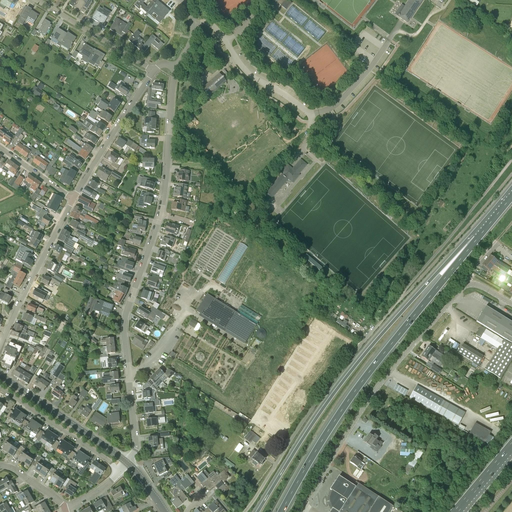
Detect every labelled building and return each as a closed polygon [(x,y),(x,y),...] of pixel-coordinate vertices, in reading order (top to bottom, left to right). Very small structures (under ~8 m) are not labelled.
[(19,10),(22,5),(14,0),(2,0),(2,1),(0,4),(0,7),(3,9),(5,6),(9,9),(12,5),(14,7),(19,10)] [(85,14),(92,2),(93,2),(89,0),(87,0),(86,3),(81,0),(79,4),(76,3),(74,7),(81,11),(81,12),(85,14)] [(153,0),(147,8),(142,4),(145,0),(139,0),(134,6),(139,10),(140,8),(146,13),(144,16),(146,17),(151,11),(159,2),(156,0),(153,0)] [(270,0),(275,3),(277,0),(279,1),(277,3),(281,6),(287,11),(293,4),(287,0),(270,0)] [(407,23),(422,1),(421,0),(409,0),(399,15),(398,16),(399,16),(398,17),(407,23)] [(159,24),(170,11),(159,2),(151,11),(158,17),(155,20),(159,24)] [(110,20),(118,8),(115,7),(110,15),(109,15),(111,12),(103,7),(103,9),(99,7),(96,11),(92,19),(103,25),(107,19),(110,20)] [(32,25),(38,15),(31,11),(31,10),(28,8),(19,23),(23,25),(25,21),(32,25)] [(127,25),(116,18),(113,21),(114,22),(110,29),(115,32),(115,31),(121,35),(122,33),(123,33),(123,32),(125,34),(131,24),(128,22),(127,25)] [(50,29),(51,27),(49,25),(51,23),(45,19),(41,25),(42,25),(38,32),(45,36),(46,34),(50,29)] [(53,39),(59,42),(57,46),(60,48),(61,46),(67,35),(58,29),(53,39)] [(140,50),(144,46),(141,44),(143,41),(138,37),(141,34),(137,31),(129,41),(140,50)] [(69,50),(75,40),(74,40),(75,38),(68,33),(67,35),(61,46),(69,50)] [(158,50),(164,44),(153,35),(152,36),(144,46),(140,50),(144,53),(151,44),(158,50)] [(36,53),(40,48),(35,45),(31,50),(36,53)] [(94,50),(85,45),(82,49),(79,54),(82,56),(81,60),(86,63),(87,62),(89,63),(96,50),(95,49),(94,50)] [(101,69),(105,63),(101,61),(104,55),(98,51),(96,50),(89,63),(97,68),(97,67),(101,69)] [(209,96),(226,82),(220,74),(202,88),(209,96)] [(117,87),(111,82),(108,87),(115,91),(116,90),(119,91),(119,92),(120,93),(119,94),(123,96),(124,95),(126,96),(129,91),(131,89),(124,84),(123,87),(119,84),(117,87)] [(163,85),(160,84),(159,84),(159,85),(153,84),(152,88),(149,87),(146,107),(157,109),(157,105),(161,105),(161,101),(151,100),(152,94),(153,94),(153,95),(155,95),(155,94),(156,93),(156,90),(163,91),(163,85)] [(39,97),(42,92),(37,89),(37,88),(35,86),(31,93),(37,97),(38,96),(39,97)] [(102,100),(98,98),(95,102),(99,105),(98,106),(106,112),(108,108),(115,113),(120,104),(117,102),(118,102),(117,101),(117,102),(114,100),(110,105),(102,99),(102,100)] [(56,104),(53,109),(61,113),(63,110),(60,108),(61,107),(56,104)] [(112,117),(102,110),(100,114),(97,112),(96,113),(92,111),(90,114),(96,117),(97,115),(101,117),(101,118),(108,123),(112,117)] [(155,117),(155,113),(148,112),(148,119),(144,119),(144,125),(144,127),(147,127),(147,130),(147,133),(151,133),(151,130),(156,130),(156,120),(153,120),(153,117),(155,117)] [(86,131),(88,128),(77,122),(75,124),(86,131)] [(106,126),(99,122),(98,124),(96,122),(93,126),(102,132),(106,126)] [(99,137),(102,132),(93,126),(90,131),(99,137)] [(0,137),(3,139),(8,132),(2,127),(0,129),(0,137)] [(18,138),(21,135),(24,131),(20,128),(15,136),(18,138)] [(13,140),(15,137),(8,132),(3,139),(6,141),(5,143),(8,145),(12,140),(13,140)] [(95,145),(98,140),(87,133),(84,138),(90,142),(90,143),(91,143),(95,145)] [(21,142),(24,137),(21,135),(18,138),(16,142),(18,143),(20,141),(21,142)] [(154,148),(155,141),(147,141),(148,135),(142,135),(141,144),(144,144),(144,148),(147,148),(150,148),(150,149),(151,149),(151,148),(154,148)] [(126,143),(120,139),(118,142),(118,141),(115,145),(123,149),(125,145),(135,151),(138,146),(133,143),(128,140),(126,143)] [(85,160),(89,154),(69,140),(67,143),(81,153),(79,156),(82,159),(82,158),(85,160)] [(80,148),(69,140),(89,154),(93,149),(86,144),(84,143),(80,148)] [(21,154),(25,148),(26,146),(22,143),(23,143),(21,142),(20,141),(18,143),(18,144),(19,144),(15,149),(21,154)] [(36,151),(31,147),(29,151),(25,148),(21,154),(27,158),(29,155),(30,155),(31,154),(33,156),(37,151),(37,150),(36,151)] [(39,167),(43,161),(39,158),(42,154),(37,151),(33,156),(36,158),(33,162),(39,167)] [(119,157),(112,153),(111,154),(110,155),(108,159),(113,162),(111,166),(117,169),(120,166),(117,165),(121,159),(119,158),(119,157)] [(47,163),(43,161),(39,167),(45,171),(49,165),(52,167),(57,160),(60,156),(56,154),(53,158),(54,158),(51,162),(49,161),(47,163)] [(79,161),(70,155),(68,157),(67,156),(65,159),(72,165),(79,169),(82,164),(78,162),(79,161)] [(70,169),(72,165),(65,159),(64,159),(62,162),(68,166),(67,167),(70,169)] [(154,168),(154,160),(143,159),(142,168),(154,168)] [(299,174),(307,165),(300,160),(292,169),(288,165),(286,163),(282,167),(284,169),(281,173),(281,174),(263,195),(267,198),(265,200),(268,203),(270,201),(288,180),(293,183),(300,175),(299,174)] [(14,165),(9,161),(7,165),(6,164),(5,165),(3,163),(2,164),(1,164),(0,165),(0,168),(7,174),(7,175),(9,172),(14,165)] [(9,172),(14,175),(15,176),(18,172),(17,171),(19,168),(14,165),(9,172)] [(106,182),(110,175),(111,173),(104,169),(103,168),(103,169),(101,167),(96,176),(106,182)] [(73,170),(71,169),(69,172),(65,170),(63,174),(73,180),(77,172),(75,172),(75,171),(73,170)] [(189,175),(189,171),(180,170),(180,174),(176,173),(176,177),(177,177),(177,181),(187,182),(187,175),(189,175)] [(111,173),(110,175),(120,181),(122,177),(113,171),(111,173)] [(69,186),(73,180),(63,174),(59,181),(69,186)] [(18,186),(24,179),(20,176),(18,178),(17,180),(15,184),(18,186)] [(30,189),(36,180),(30,176),(26,182),(25,181),(24,182),(24,183),(26,185),(26,186),(30,188),(29,188),(30,189)] [(15,184),(17,180),(13,177),(8,185),(12,187),(15,184)] [(143,177),(142,180),(140,186),(153,190),(155,184),(150,183),(151,179),(147,178),(143,177)] [(33,202),(41,191),(38,189),(41,184),(36,180),(30,189),(35,193),(35,194),(34,193),(30,200),(33,202)] [(103,183),(96,180),(94,183),(91,180),(90,181),(89,182),(89,183),(87,186),(95,191),(104,195),(106,192),(99,189),(103,183)] [(286,197),(291,191),(288,188),(290,185),(287,183),(282,189),(285,191),(283,195),(286,197)] [(186,198),(187,186),(178,185),(178,189),(175,188),(174,196),(186,198)] [(43,197),(48,190),(44,187),(40,194),(43,197)] [(95,199),(98,194),(86,188),(83,193),(90,197),(95,199)] [(145,207),(145,205),(150,206),(152,199),(151,199),(152,196),(141,193),(139,193),(138,196),(140,197),(140,200),(140,199),(139,202),(138,206),(145,207)] [(56,196),(53,194),(49,200),(54,203),(59,206),(63,199),(61,198),(61,197),(59,196),(57,195),(56,196)] [(91,199),(85,196),(84,199),(80,197),(78,202),(84,206),(83,208),(92,212),(95,207),(89,204),(90,202),(91,199)] [(185,212),(187,201),(176,200),(176,204),(173,203),(171,210),(176,211),(185,212)] [(55,213),(59,206),(54,203),(50,210),(51,210),(51,211),(53,212),(54,212),(55,213)] [(73,212),(95,224),(97,221),(85,214),(86,212),(83,210),(75,207),(73,212)] [(95,224),(73,212),(70,217),(78,221),(79,219),(80,218),(82,220),(82,221),(91,225),(90,227),(94,229),(97,230),(99,226),(95,224)] [(45,216),(41,214),(40,217),(43,219),(41,222),(48,226),(49,225),(50,224),(50,223),(51,220),(48,218),(48,217),(45,216)] [(145,232),(146,227),(144,227),(145,222),(142,222),(142,219),(141,219),(142,216),(135,215),(134,218),(139,219),(137,228),(133,227),(131,233),(141,235),(141,231),(145,232)] [(87,232),(82,229),(80,228),(82,225),(79,224),(73,220),(69,226),(74,229),(73,231),(80,234),(84,236),(87,232)] [(23,222),(21,225),(33,232),(34,229),(23,222)] [(172,225),(168,224),(165,232),(174,235),(176,229),(178,230),(179,227),(172,224),(172,225)] [(63,230),(61,235),(74,242),(72,241),(73,238),(70,236),(71,234),(63,230)] [(189,237),(191,231),(188,230),(186,236),(184,236),(182,241),(188,243),(189,237)] [(36,233),(34,232),(33,233),(32,233),(30,237),(40,242),(43,236),(36,232),(36,233)] [(91,247),(94,241),(84,236),(80,234),(78,238),(88,243),(87,245),(91,247)] [(74,242),(61,235),(58,240),(65,244),(63,249),(72,254),(74,249),(73,248),(74,246),(75,243),(74,242)] [(176,239),(167,236),(166,239),(163,238),(161,245),(166,247),(166,246),(172,248),(176,239)] [(36,248),(40,242),(30,237),(28,240),(31,242),(29,244),(36,248)] [(142,239),(134,237),(133,239),(130,238),(129,242),(132,243),(140,246),(142,239)] [(247,246),(239,242),(218,281),(226,285),(247,246)] [(63,249),(55,245),(52,251),(60,255),(56,262),(58,262),(61,264),(65,255),(67,257),(70,258),(71,256),(72,254),(63,249)] [(33,255),(31,254),(32,252),(25,247),(17,261),(23,264),(27,266),(27,265),(30,266),(33,261),(31,260),(33,255)] [(135,254),(136,251),(126,248),(124,253),(122,252),(121,255),(127,257),(128,256),(129,257),(129,258),(135,260),(137,255),(135,254)] [(169,257),(171,252),(162,249),(161,252),(159,251),(156,258),(160,260),(164,262),(166,256),(169,257)] [(498,260),(491,255),(490,257),(489,256),(487,258),(488,259),(486,261),(507,274),(511,268),(498,260)] [(129,263),(130,260),(122,258),(121,261),(118,260),(117,265),(116,264),(114,267),(120,269),(125,271),(126,269),(131,271),(134,264),(129,263)] [(511,277),(507,274),(486,261),(482,266),(489,271),(491,269),(502,275),(505,277),(502,281),(504,283),(506,280),(511,284),(511,285),(511,288),(510,292),(511,293),(511,277)] [(56,265),(54,264),(51,262),(48,270),(54,273),(58,267),(60,267),(61,264),(58,262),(56,265)] [(24,280),(24,279),(26,275),(20,272),(23,267),(22,266),(17,263),(13,271),(16,272),(14,276),(23,281),(23,280),(24,280)] [(164,273),(166,265),(160,263),(159,266),(154,264),(153,269),(152,268),(151,272),(157,274),(158,271),(164,273)] [(127,275),(128,272),(125,271),(120,269),(118,274),(116,273),(115,276),(117,277),(122,280),(125,281),(130,282),(130,281),(131,281),(131,280),(131,279),(132,276),(127,275)] [(62,282),(64,278),(56,273),(54,277),(62,282)] [(23,281),(14,276),(13,276),(11,280),(9,279),(6,286),(11,289),(14,284),(19,288),(21,284),(22,284),(23,282),(22,282),(23,281)] [(47,278),(44,276),(41,282),(48,286),(50,283),(53,285),(54,283),(59,286),(60,285),(60,286),(62,283),(52,276),(51,279),(48,277),(47,278)] [(162,279),(153,276),(152,279),(149,278),(147,285),(155,288),(158,282),(161,283),(162,279)] [(124,284),(125,281),(122,280),(117,277),(115,281),(118,282),(114,285),(112,287),(125,296),(128,289),(123,287),(124,284)] [(508,292),(510,288),(494,279),(492,283),(501,288),(501,289),(504,291),(505,290),(508,292)] [(120,305),(125,296),(112,287),(110,291),(116,294),(115,294),(116,294),(114,297),(113,300),(120,305)] [(33,289),(29,295),(36,298),(35,299),(39,301),(42,293),(45,294),(47,290),(41,288),(39,292),(33,289)] [(152,292),(153,290),(148,288),(147,291),(148,291),(147,292),(143,291),(141,298),(147,300),(149,301),(152,302),(155,293),(152,292)] [(12,297),(1,292),(0,294),(0,300),(8,304),(12,297)] [(246,343),(256,325),(207,294),(196,312),(246,343)] [(99,304),(95,303),(96,299),(90,297),(85,311),(94,315),(95,311),(99,313),(99,314),(108,317),(109,314),(110,314),(110,313),(112,306),(100,301),(99,304)] [(43,314),(45,308),(40,305),(36,303),(35,306),(29,304),(28,306),(27,306),(26,307),(26,308),(27,309),(26,309),(35,313),(36,313),(35,313),(36,312),(37,312),(37,311),(43,314)] [(511,322),(486,306),(482,312),(479,316),(480,316),(476,322),(511,343),(511,322)] [(162,313),(153,307),(150,312),(145,309),(144,310),(140,307),(139,310),(138,310),(137,311),(138,312),(137,313),(140,315),(139,316),(146,320),(147,319),(152,322),(156,316),(159,318),(162,313)] [(31,324),(33,317),(25,314),(22,320),(31,324)] [(189,325),(196,328),(198,323),(195,322),(196,321),(191,319),(189,325)] [(343,322),(338,319),(336,322),(348,330),(350,327),(346,325),(348,322),(344,320),(343,322)] [(143,325),(138,322),(135,328),(145,334),(149,328),(151,330),(152,327),(145,322),(143,325)] [(33,337),(33,336),(31,335),(32,333),(25,330),(26,328),(23,327),(16,324),(14,330),(29,335),(33,337)] [(503,340),(481,327),(475,335),(498,349),(485,370),(500,379),(511,359),(511,345),(503,340)] [(19,336),(27,339),(29,335),(14,330),(13,331),(11,335),(19,338),(19,336)] [(144,341),(136,336),(133,341),(136,343),(134,345),(142,350),(148,342),(145,340),(144,341)] [(114,343),(113,338),(102,339),(102,343),(106,343),(106,347),(114,346),(114,345),(115,345),(114,342),(114,343)] [(5,368),(15,347),(14,347),(15,346),(9,343),(7,348),(6,347),(3,355),(5,355),(4,358),(2,357),(0,361),(0,362),(4,364),(3,367),(5,368)] [(22,349),(23,348),(17,345),(16,348),(15,347),(5,368),(10,370),(12,366),(14,367),(16,363),(15,362),(17,357),(16,357),(17,354),(19,355),(20,354),(22,349)] [(44,355),(48,348),(44,346),(38,356),(42,358),(44,355)] [(114,347),(114,346),(106,347),(107,351),(105,351),(105,354),(100,355),(100,358),(108,357),(108,354),(115,354),(115,349),(115,347),(114,347)] [(425,352),(440,363),(442,360),(443,359),(434,353),(436,351),(429,346),(425,352)] [(478,365),(482,359),(462,346),(458,353),(478,365)] [(440,363),(425,352),(421,357),(428,362),(430,360),(434,363),(433,363),(437,366),(440,367),(442,364),(440,363)] [(51,364),(54,358),(51,356),(53,354),(50,353),(45,360),(51,364)] [(117,367),(117,366),(116,359),(109,360),(108,357),(100,358),(100,363),(101,363),(102,369),(117,367)] [(439,370),(430,364),(428,368),(430,370),(430,369),(436,373),(438,375),(440,371),(439,370)] [(19,378),(22,372),(25,368),(20,365),(14,375),(19,378)] [(23,381),(31,368),(27,365),(25,368),(22,372),(19,378),(23,381)] [(62,365),(54,376),(57,378),(65,367),(62,365)] [(37,369),(32,366),(31,368),(23,381),(28,384),(34,374),(37,369)] [(173,375),(170,373),(171,370),(169,368),(164,373),(160,369),(155,374),(163,382),(168,377),(170,379),(173,375)] [(102,385),(105,384),(114,384),(114,381),(118,380),(117,372),(110,373),(110,377),(101,378),(102,385)] [(47,376),(48,374),(45,373),(43,376),(40,375),(36,382),(35,384),(39,387),(47,376)] [(157,391),(158,389),(157,388),(163,382),(155,374),(150,379),(153,383),(150,386),(157,391)] [(49,377),(47,376),(39,387),(45,391),(46,388),(47,389),(51,382),(47,379),(49,377)] [(59,399),(63,393),(57,389),(63,381),(58,378),(51,387),(55,390),(52,394),(59,399)] [(110,386),(111,394),(111,393),(115,393),(115,394),(116,393),(116,392),(119,392),(119,385),(110,386)] [(458,425),(465,413),(417,386),(410,398),(458,425)] [(144,399),(151,398),(151,394),(154,394),(157,391),(152,388),(150,391),(143,392),(144,399)] [(83,390),(79,395),(84,398),(88,393),(83,390)] [(78,398),(76,397),(78,394),(76,392),(74,396),(68,404),(65,402),(65,403),(73,408),(74,408),(73,408),(77,402),(76,401),(78,398)] [(98,406),(102,401),(100,400),(98,398),(95,404),(94,403),(90,409),(94,412),(98,406)] [(145,414),(154,413),(153,407),(160,406),(159,400),(150,401),(151,404),(144,405),(145,414)] [(91,411),(85,407),(84,409),(81,407),(78,412),(86,418),(91,411)] [(15,422),(21,413),(16,409),(13,414),(10,412),(6,418),(11,421),(12,420),(15,422)] [(119,422),(119,415),(120,415),(120,411),(120,409),(114,410),(112,410),(112,414),(106,414),(107,420),(96,413),(91,421),(94,423),(95,421),(103,426),(105,424),(112,423),(112,424),(120,423),(120,422),(119,422)] [(22,429),(26,422),(24,421),(27,417),(21,413),(15,422),(20,425),(19,427),(22,429)] [(158,426),(157,424),(165,423),(165,418),(164,415),(162,415),(155,416),(155,419),(147,420),(148,424),(149,424),(149,428),(158,426)] [(31,432),(37,423),(32,420),(29,424),(26,422),(22,429),(24,431),(26,429),(31,432)] [(37,439),(42,433),(39,432),(42,427),(37,423),(31,432),(36,436),(35,438),(37,439)] [(475,423),(469,433),(486,442),(491,432),(475,423)] [(47,443),(53,434),(47,430),(45,435),(42,433),(37,439),(40,441),(41,439),(47,443)] [(250,443),(256,435),(250,431),(244,439),(250,443)] [(53,450),(57,443),(55,442),(58,437),(53,434),(47,443),(52,446),(51,448),(53,450)] [(373,437),(369,434),(364,442),(374,449),(378,451),(381,447),(380,447),(383,443),(380,441),(377,439),(378,438),(377,437),(378,437),(375,435),(373,437)] [(158,443),(157,437),(148,438),(149,443),(150,443),(151,447),(149,447),(149,448),(158,447),(162,446),(162,443),(158,443)] [(8,453),(14,445),(8,441),(9,439),(7,438),(3,444),(6,445),(3,450),(8,453)] [(62,453),(68,444),(63,441),(60,445),(57,443),(53,450),(56,452),(57,450),(62,453)] [(69,460),(73,454),(71,452),(74,448),(68,444),(62,453),(68,457),(66,459),(69,460)] [(23,448),(18,445),(16,446),(14,445),(8,453),(13,457),(16,452),(19,454),(23,448)] [(24,464),(29,455),(24,452),(25,450),(23,448),(19,454),(21,456),(18,460),(24,464)] [(257,453),(253,450),(248,456),(254,461),(252,463),(256,466),(258,464),(260,466),(260,465),(262,465),(263,464),(262,462),(265,459),(257,453),(258,453),(257,452),(257,453)] [(408,476),(423,453),(418,450),(403,472),(408,476)] [(78,464),(84,455),(79,451),(76,456),(73,454),(69,460),(72,462),(73,460),(78,464)] [(368,459),(357,452),(354,457),(350,463),(358,468),(353,475),(358,479),(363,472),(361,470),(364,465),(368,459)] [(38,458),(41,455),(40,454),(39,456),(37,455),(34,459),(29,455),(24,464),(29,467),(32,463),(34,465),(38,459),(38,458)] [(84,468),(87,463),(90,458),(84,455),(78,464),(82,466),(84,468)] [(39,475),(45,466),(40,462),(41,460),(38,459),(34,465),(37,466),(34,471),(39,475)] [(235,466),(225,459),(222,463),(232,470),(235,466)] [(87,473),(92,476),(88,482),(94,486),(101,476),(106,469),(95,462),(87,473)] [(164,465),(163,462),(155,466),(159,476),(168,472),(164,465)] [(85,471),(89,464),(87,463),(84,468),(82,466),(77,474),(81,477),(85,471)] [(50,469),(45,466),(39,475),(45,478),(48,474),(50,475),(54,469),(51,467),(50,469)] [(55,485),(61,476),(56,473),(57,471),(54,469),(50,475),(52,477),(49,481),(55,485)] [(209,475),(206,471),(204,470),(204,471),(196,478),(202,484),(203,483),(207,488),(219,478),(217,476),(219,474),(217,472),(215,474),(213,471),(209,475)] [(230,489),(228,486),(224,482),(230,477),(224,470),(219,474),(217,476),(219,478),(207,488),(210,491),(216,487),(221,493),(224,490),(226,492),(230,489)] [(189,477),(187,475),(180,480),(176,475),(170,480),(168,478),(167,479),(175,488),(177,486),(182,491),(184,489),(185,490),(194,482),(193,482),(196,479),(192,475),(189,477)] [(66,480),(61,476),(55,485),(60,488),(63,484),(66,486),(70,480),(67,478),(66,480)] [(9,482),(6,477),(6,478),(0,482),(0,481),(0,492),(7,488),(9,491),(10,490),(13,494),(17,492),(11,481),(9,482)] [(356,488),(346,481),(339,477),(331,490),(332,491),(331,494),(331,498),(331,502),(332,506),(333,509),(331,511),(390,511),(394,507),(359,484),(356,488)] [(77,484),(70,480),(66,486),(65,488),(67,490),(65,493),(72,497),(76,490),(74,489),(77,484)] [(182,491),(177,486),(175,488),(170,492),(176,500),(172,503),(176,509),(183,504),(182,502),(187,498),(182,491)] [(114,500),(123,496),(121,493),(123,491),(120,487),(111,493),(113,496),(112,497),(114,500)] [(22,501),(31,496),(28,491),(22,494),(19,496),(22,501)] [(24,510),(30,507),(29,505),(34,502),(31,496),(22,501),(25,507),(23,508),(24,510)] [(0,509),(1,511),(3,511),(10,508),(8,505),(10,501),(8,499),(3,501),(4,504),(0,506),(0,509)] [(109,511),(111,511),(111,510),(107,505),(105,506),(102,500),(94,505),(96,509),(97,511),(109,511)] [(225,511),(217,502),(215,504),(214,503),(208,508),(206,510),(207,511),(214,511),(216,511),(225,511)] [(34,511),(41,511),(48,508),(45,503),(33,510),(34,511)] [(133,508),(130,503),(121,508),(122,511),(132,511),(135,511),(133,508)]
